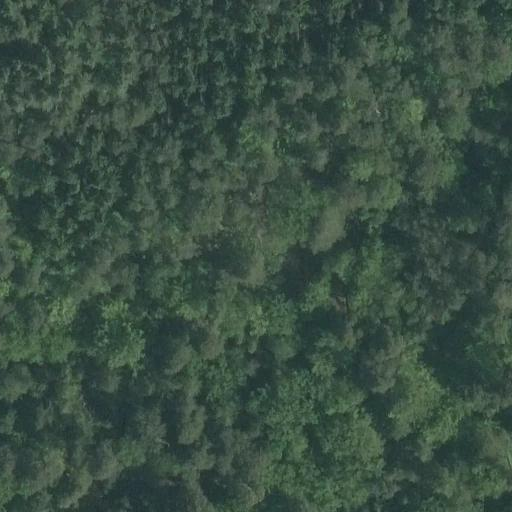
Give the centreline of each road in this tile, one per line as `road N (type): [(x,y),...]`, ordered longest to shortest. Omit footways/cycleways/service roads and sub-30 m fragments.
road 1 (track): [(164,236),(511,39)]
road 2 (track): [(164,236),(0,320)]
